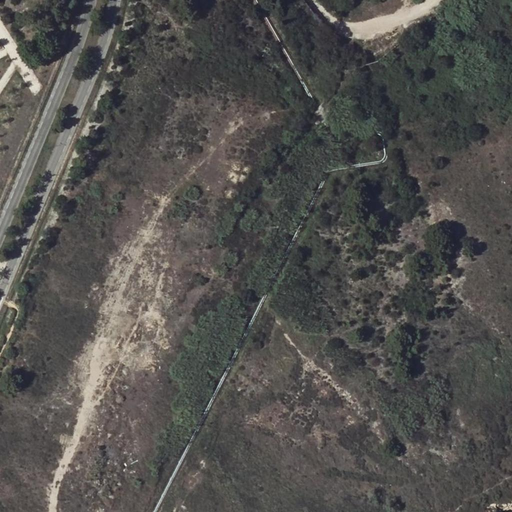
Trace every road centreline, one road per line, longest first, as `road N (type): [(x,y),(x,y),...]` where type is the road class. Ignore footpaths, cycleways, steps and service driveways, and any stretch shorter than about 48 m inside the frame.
road 1 (tertiary): [(0,295),(114,0)]
road 2 (tertiary): [(91,0),(0,241)]
